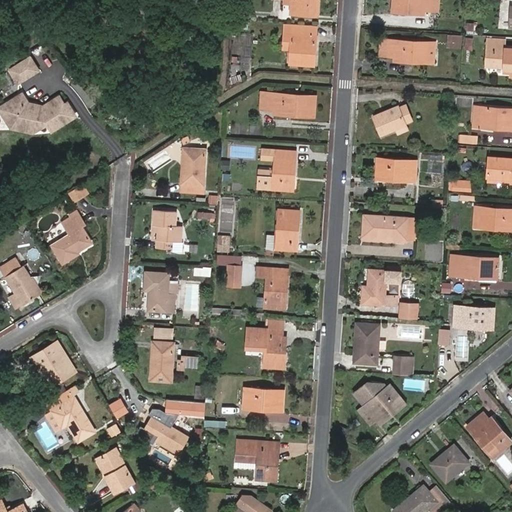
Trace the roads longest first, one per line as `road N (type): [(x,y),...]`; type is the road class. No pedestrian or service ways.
road 1 (residential): [(352,0),(324,483),(332,498)]
road 2 (residential): [(332,498),(511,350)]
road 3 (residential): [(64,305),(95,352),(109,354),(118,271)]
